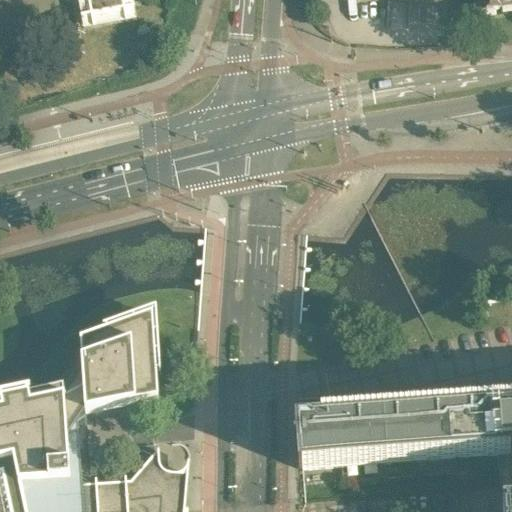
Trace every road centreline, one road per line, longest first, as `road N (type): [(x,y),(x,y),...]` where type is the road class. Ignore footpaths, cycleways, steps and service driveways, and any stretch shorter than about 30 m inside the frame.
road 1 (unclassified): [(231,152),(222,511)]
road 2 (unclassified): [(257,422),(267,143)]
road 3 (secondary): [(0,213),(231,152)]
road 4 (secondary): [(232,116),(0,169)]
road 5 (secondary): [(267,143),(489,95)]
road 6 (secondary): [(489,95),(425,82),(267,110)]
